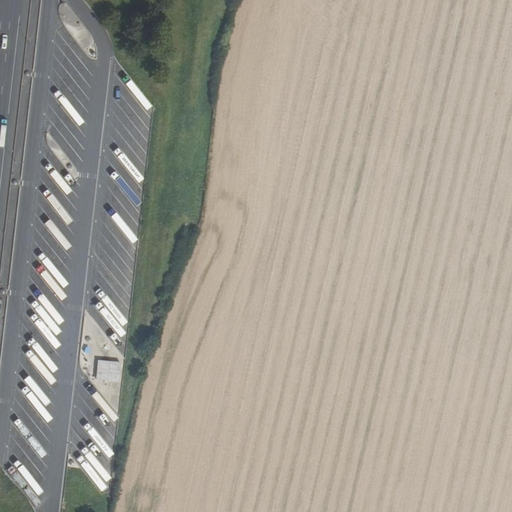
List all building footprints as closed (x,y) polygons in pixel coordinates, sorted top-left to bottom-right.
[(81,64),(85,61),(78,52),(62,65),(81,88),(86,84),(82,79),(89,74),(81,64)] [(58,175),(53,179),(74,206),(79,202),(58,175)] [(93,375),(97,380),(119,384),(126,345),(124,343),(126,335),(106,309),(92,319),(99,327),(97,334),(81,347),(79,356),(83,361),(81,372),(93,375)] [(91,397),(112,422),(117,418),(96,392),(91,397)] [(108,436),(103,428),(96,432),(88,419),(84,422),(101,449),(108,445),(104,438),(108,436)]
